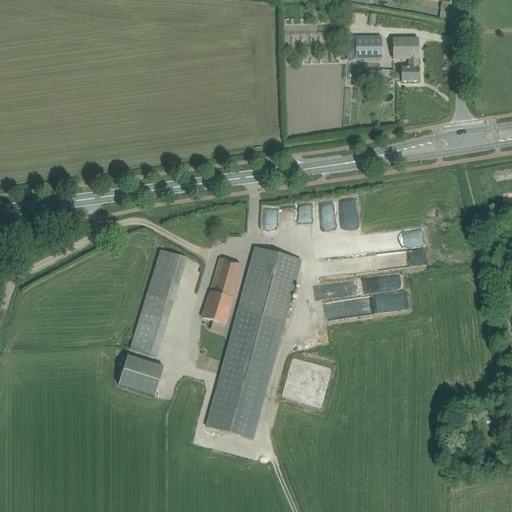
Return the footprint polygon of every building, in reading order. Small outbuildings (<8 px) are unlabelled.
[(347,59),(381,59),(381,37),(347,37),(347,59)] [(401,67),(401,82),(419,82),(419,68),(418,68),(418,59),(419,59),(418,39),(393,39),(393,59),(410,58),(410,67),(401,67)] [(490,207),(490,210),(493,220),(500,218),(497,205),(490,207)] [(252,440),(256,428),(301,260),(256,248),(206,428),(252,440)] [(187,259),(160,251),(129,350),(156,358),(187,259)] [(219,259),(215,271),(208,293),(209,293),(201,318),(223,325),(231,299),(232,299),(243,267),(242,267),(242,269),(219,261),(220,259),(219,259)] [(380,278),(381,290),(397,289),(397,278),(380,278)] [(324,320),(405,308),(403,292),(395,293),(396,297),(322,307),(324,320)] [(28,342),(46,342),(46,331),(28,331),(28,342)] [(127,357),(127,358),(118,385),(155,397),(164,368),(127,357)] [(499,436),(506,433),(507,433),(501,418),(493,421),(499,436)]
